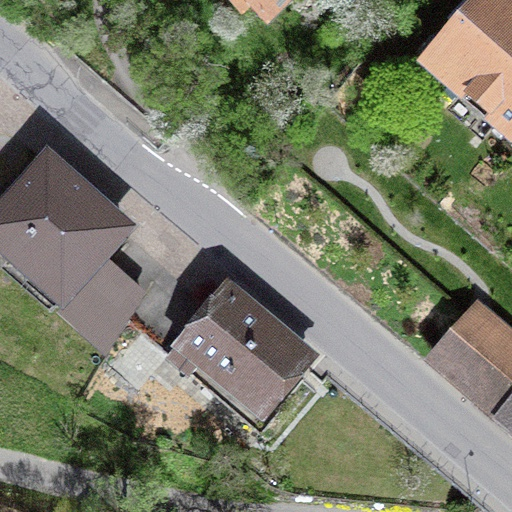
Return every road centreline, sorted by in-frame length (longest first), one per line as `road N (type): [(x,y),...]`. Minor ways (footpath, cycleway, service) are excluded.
road 1 (secondary): [(511,469),(0,46)]
road 2 (residential): [(0,467),(143,502),(242,511)]
